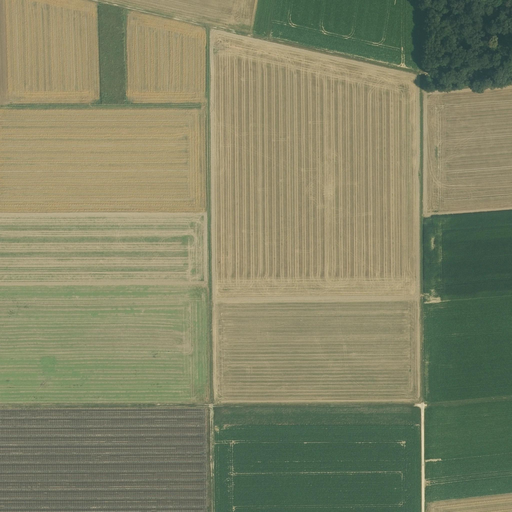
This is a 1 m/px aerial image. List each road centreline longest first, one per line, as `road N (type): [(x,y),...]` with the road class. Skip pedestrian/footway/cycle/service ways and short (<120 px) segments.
road 1 (track): [(0,406),(211,405),(207,105),(0,106)]
road 2 (track): [(421,73),(422,405),(211,405),(212,511)]
road 3 (track): [(89,0),(213,29),(207,105)]
road 4 (track): [(511,397),(422,405),(422,511)]
road 5 (track): [(421,73),(273,43)]
